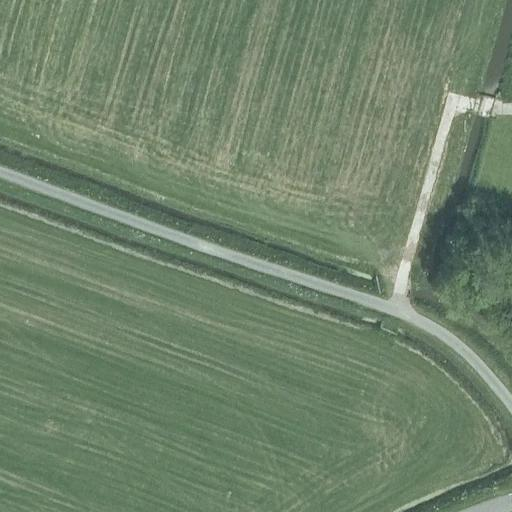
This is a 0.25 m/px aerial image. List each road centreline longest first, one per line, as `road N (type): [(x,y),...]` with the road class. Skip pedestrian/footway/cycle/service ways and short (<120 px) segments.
road 1 (unclassified): [(511,405),(467,354),(418,322),(0,173)]
road 2 (track): [(395,312),(452,100),(511,109)]
